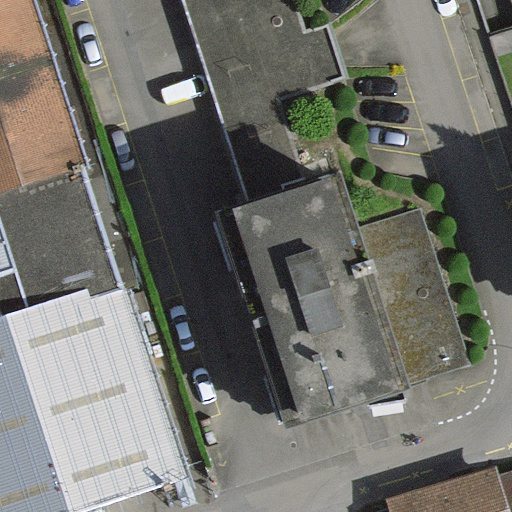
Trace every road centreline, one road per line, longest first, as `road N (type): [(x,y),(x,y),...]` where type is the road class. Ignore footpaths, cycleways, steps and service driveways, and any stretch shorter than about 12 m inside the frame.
road 1 (residential): [(511,387),(486,408),(182,511)]
road 2 (residential): [(423,0),(511,321)]
